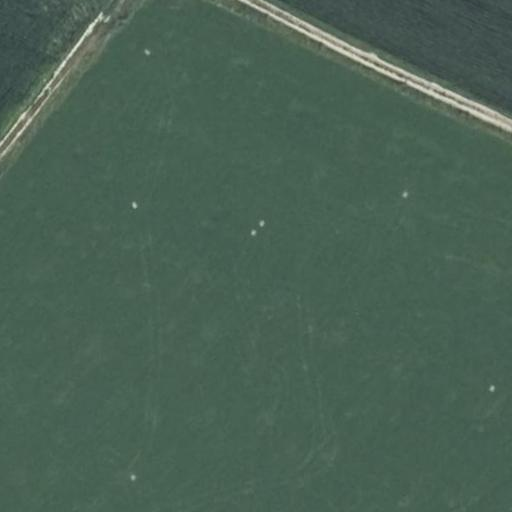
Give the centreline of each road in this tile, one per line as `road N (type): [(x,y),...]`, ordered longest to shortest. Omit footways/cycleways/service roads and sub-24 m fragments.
road 1 (track): [(511,120),(250,0)]
road 2 (track): [(0,152),(127,0)]
